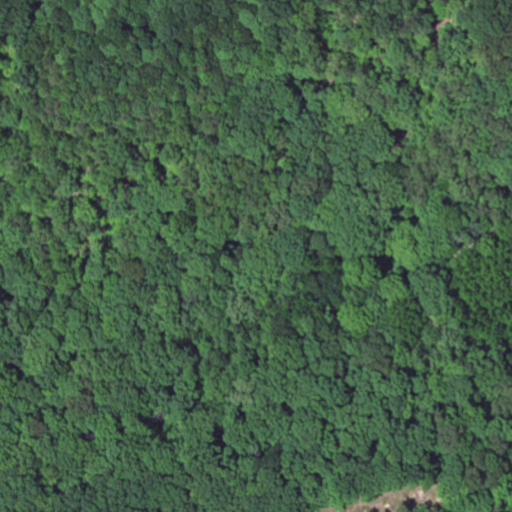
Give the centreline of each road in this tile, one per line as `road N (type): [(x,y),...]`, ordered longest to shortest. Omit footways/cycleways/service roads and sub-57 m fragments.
road 1 (residential): [(0,326),(334,255),(471,254)]
road 2 (residential): [(511,361),(439,315),(432,292),(471,254),(511,233)]
